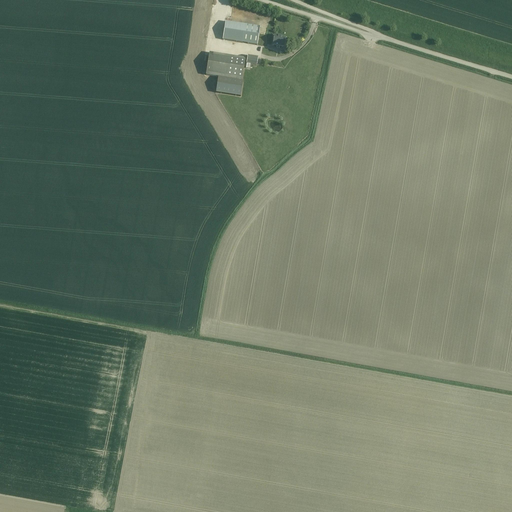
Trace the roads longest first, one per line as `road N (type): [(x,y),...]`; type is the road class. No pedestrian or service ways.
road 1 (unclassified): [(511,77),(377,36)]
road 2 (unclassified): [(260,0),(377,36)]
